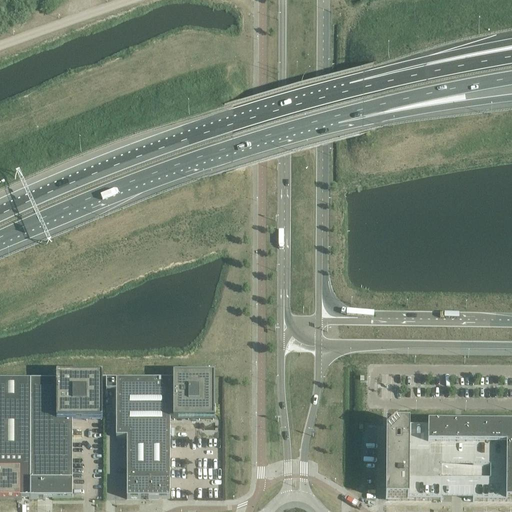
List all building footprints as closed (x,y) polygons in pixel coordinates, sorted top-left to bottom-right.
[(72,500),(72,437),(73,422),(102,422),(102,376),(56,376),(56,380),(30,380),(30,500),(72,500)] [(215,421),(215,376),(173,376),(173,381),(173,419),(173,421),(191,421),(192,422),(193,422),(194,422),(195,422),(196,422),(196,421),(215,421)] [(0,499),(30,500),(30,380),(0,380),(0,499)] [(170,481),(170,423),(170,419),(173,419),(173,381),(116,380),(116,417),(117,417),(117,427),(116,427),(116,438),(127,438),(127,460),(127,468),(127,481),(170,481)] [(415,441),(415,428),(410,428),(410,426),(386,426),(386,441),(415,441)] [(458,448),(458,426),(428,426),(428,428),(415,428),(415,441),(442,441),(442,448),(458,448)] [(500,442),(500,428),(500,427),(458,426),(458,448),(473,448),(473,442),(500,442)] [(511,441),(511,426),(500,427),(500,428),(500,442),(511,441)] [(415,455),(415,441),(386,441),(386,454),(415,455)] [(442,455),(442,448),(442,441),(415,441),(415,455),(442,455)] [(511,455),(511,441),(500,442),(500,455),(511,455)] [(500,455),(500,442),(473,442),(473,448),(473,455),(500,455)] [(415,468),(415,455),(386,454),(386,468),(388,468),(393,468),(415,468)] [(442,469),(442,455),(415,455),(415,468),(442,469)] [(500,469),(500,455),(473,455),(473,469),(500,469)] [(511,455),(500,455),(500,469),(511,469),(511,455)] [(415,480),(415,468),(393,468),(392,480),(402,480),(415,480)] [(442,481),(442,469),(415,468),(415,480),(428,481),(442,481)] [(473,481),(486,481),(500,481),(511,481),(511,469),(500,469),(473,469),(473,481)] [(401,501),(402,480),(392,480),(388,480),(386,480),(386,502),(398,502),(398,501),(401,501)] [(415,501),(415,480),(402,480),(401,501),(415,501)] [(428,501),(428,481),(415,480),(415,501),(428,501)] [(170,500),(170,481),(127,481),(127,500),(170,500)] [(442,493),(442,481),(428,481),(428,501),(440,501),(440,502),(442,502),(442,493)] [(486,502),(486,481),(473,481),(473,502),(474,502),(486,502)] [(500,502),(500,481),(486,481),(486,502),(500,502)] [(511,502),(511,481),(500,481),(500,502),(511,502)]
